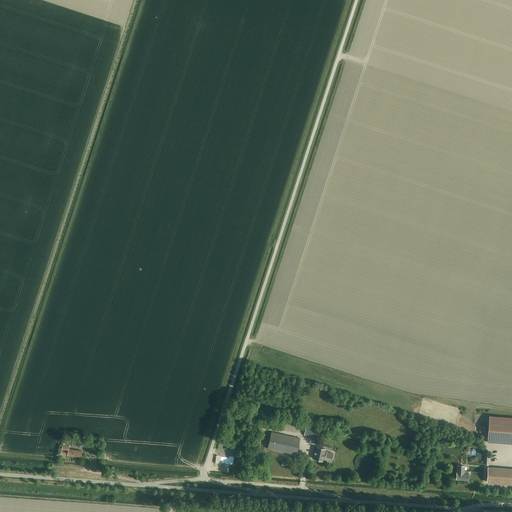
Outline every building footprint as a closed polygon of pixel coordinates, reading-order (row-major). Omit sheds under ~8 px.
[(511,417),(489,416),(487,442),(511,444),(511,417)] [(318,438),(318,436),(320,430),(306,427),(304,433),(312,435),(312,437),(318,438)] [(299,438),(271,432),(268,448),(296,454),(299,438)] [(82,451),(69,449),(69,448),(62,447),(61,454),(81,457),(82,451)] [(327,452),(326,453),(325,452),(325,450),(316,447),(313,458),(323,460),(324,456),(325,457),(332,459),(333,453),(327,452)] [(468,480),(468,471),(469,471),(464,470),(464,466),(457,465),(456,479),(468,480)] [(511,469),(488,467),(487,482),(511,483),(511,469)]
